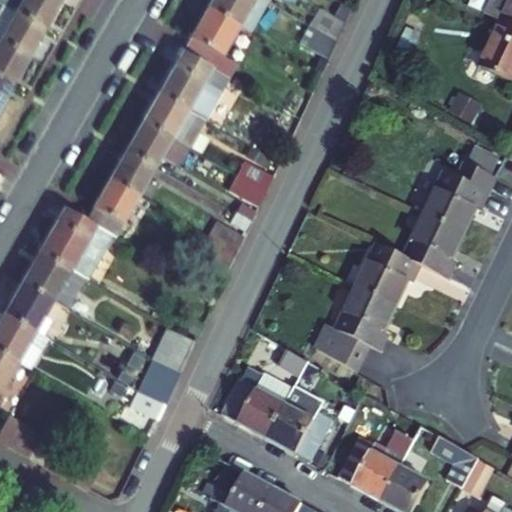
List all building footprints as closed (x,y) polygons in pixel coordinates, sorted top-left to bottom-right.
[(0,0),(0,3),(2,5),(45,29),(61,0),(0,0)] [(267,2),(264,0),(211,0),(207,8),(239,26),(250,32),(267,2)] [(511,0),(490,0),(484,14),(502,22),(511,26),(511,0)] [(2,5),(0,8),(0,41),(28,58),(45,29),(2,5)] [(239,26),(207,8),(182,52),(229,79),(237,64),(222,55),(239,26)] [(319,9),(309,26),(337,41),(345,24),(319,9)] [(511,26),(502,22),(481,67),(511,82),(511,26)] [(300,44),(328,60),(337,41),(309,26),(300,44)] [(0,41),(0,79),(12,86),(28,58),(0,41)] [(229,79),(182,52),(158,94),(205,121),(229,79)] [(0,107),(12,86),(0,79),(0,107)] [(205,121),(158,94),(142,122),(187,149),(188,149),(205,121)] [(187,149),(142,122),(125,151),(155,168),(161,157),(178,166),(187,149)] [(155,168),(125,151),(109,179),(139,196),(155,168)] [(246,162),(238,177),(265,193),(273,177),(246,162)] [(445,173),(425,216),(464,235),(476,209),(480,211),(495,178),(464,163),(457,179),(445,173)] [(230,192),(258,208),(265,193),(238,177),(230,192)] [(139,196),(109,179),(85,221),(112,237),(114,238),(139,196)] [(241,205),(236,214),(250,222),(256,213),(241,205)] [(85,221),(63,209),(38,253),(84,279),(87,281),(112,237),(85,221)] [(250,222),(236,214),(230,223),(245,232),(250,222)] [(452,260),(464,235),(425,216),(405,259),(421,267),(448,279),(456,262),(452,260)] [(217,222),(209,236),(236,252),(243,238),(217,222)] [(236,252),(209,236),(199,254),(227,270),(236,252)] [(405,259),(377,246),(357,288),(397,307),(409,282),(413,284),(421,267),(405,259)] [(84,279),(38,253),(20,283),(53,302),(66,310),(84,279)] [(53,302),(20,283),(3,314),(35,332),(43,337),(51,322),(44,317),(53,302)] [(397,307),(357,288),(337,330),(328,327),(317,351),(356,373),(369,347),(380,352),(389,334),(385,333),(397,307)] [(35,332),(3,314),(0,319),(0,352),(18,363),(35,332)] [(193,342),(167,329),(152,359),(154,359),(179,374),(193,342)] [(18,363),(30,370),(48,340),(43,337),(35,332),(18,363)] [(278,366),(301,379),(309,363),(288,351),(278,366)] [(0,404),(4,396),(0,394),(18,363),(0,352),(0,404)] [(180,374),(179,374),(154,359),(138,391),(164,406),(180,374)] [(294,390),(265,375),(257,390),(241,382),(223,417),(267,440),(294,390)] [(294,390),(267,440),(311,464),(334,422),(319,413),(325,403),(296,387),(294,390)] [(164,406),(138,391),(130,408),(157,421),(164,406)] [(0,433),(0,442),(8,447),(21,423),(10,416),(0,433)] [(8,447),(19,453),(33,429),(21,423),(8,447)] [(33,429),(19,453),(30,460),(44,436),(33,429)] [(361,438),(339,479),(382,502),(400,468),(414,441),(398,431),(388,450),(376,444),(375,446),(361,438)] [(44,436),(30,460),(41,466),(55,442),(44,436)] [(440,439),(432,453),(455,467),(447,482),(463,490),(479,460),(440,439)] [(41,466),(52,472),(66,448),(55,442),(41,466)] [(66,448),(52,472),(64,479),(77,455),(66,448)] [(77,455),(64,479),(75,485),(89,461),(77,455)] [(75,485),(87,492),(100,468),(89,461),(75,485)] [(492,471),(479,464),(465,491),(478,498),(492,471)] [(225,511),(261,511),(274,490),(230,466),(211,500),(227,509),(225,511)] [(400,468),(382,502),(399,511),(414,511),(429,484),(400,468)] [(314,511),(274,490),(261,511),(314,511)] [(467,511),(511,511),(506,508),(508,506),(495,499),(487,511),(478,511),(470,507),(467,511)]
